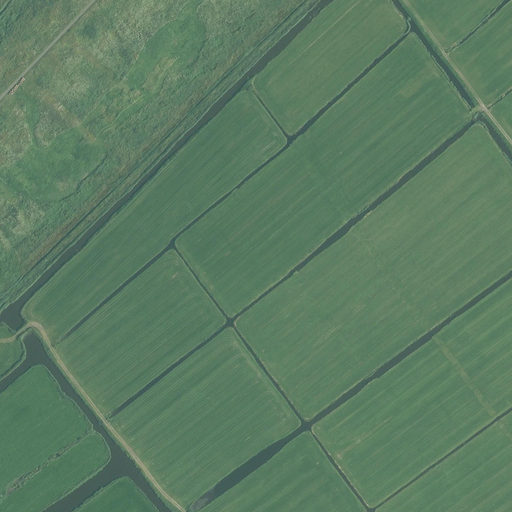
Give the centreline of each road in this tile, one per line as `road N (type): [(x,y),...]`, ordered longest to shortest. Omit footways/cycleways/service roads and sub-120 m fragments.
road 1 (track): [(9,340),(30,325),(40,328),(67,375),(183,511)]
road 2 (track): [(403,0),(511,143)]
